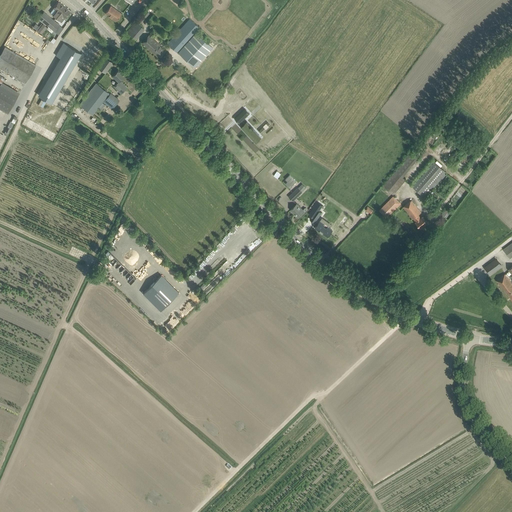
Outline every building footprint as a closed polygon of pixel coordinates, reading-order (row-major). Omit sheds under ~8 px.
[(176,28),(186,16),(167,0),(158,0),(152,8),(176,28)] [(53,15),(56,18),(64,8),(65,8),(58,2),(53,8),(57,11),(53,15)] [(28,14),(33,8),(29,5),(24,10),(28,14)] [(105,13),(106,13),(116,21),(121,13),(111,6),(105,13)] [(70,12),(65,8),(64,8),(56,18),(59,20),(63,15),(65,17),(70,12)] [(135,23),(127,32),(135,40),(144,30),(138,25),(149,14),(145,10),(134,21),(135,23)] [(39,18),(54,31),(59,25),(44,12),(39,18)] [(168,43),(178,52),(199,29),(189,20),(168,43)] [(42,24),(37,31),(42,34),(47,27),(42,24)] [(179,53),(195,69),(213,48),(197,33),(179,53)] [(149,35),(142,43),(159,58),(165,51),(159,45),(149,35)] [(54,71),(40,96),(52,103),(81,53),(63,42),(56,55),(60,58),(53,70),(54,71)] [(5,47),(0,55),(0,68),(25,83),(36,65),(5,47)] [(103,71),(106,74),(113,63),(104,57),(96,70),(101,74),(103,71)] [(124,76),(118,70),(112,76),(118,82),(114,86),(121,93),(127,88),(120,80),(124,76)] [(204,114),(211,107),(188,82),(183,87),(175,78),(169,84),(181,98),(186,94),(204,114)] [(96,83),(79,105),(92,115),(109,93),(96,83)] [(0,85),(0,108),(8,113),(18,95),(0,85)] [(226,124),(238,95),(229,91),(216,120),(226,124)] [(110,94),(103,102),(112,109),(118,101),(110,94)] [(245,106),(235,116),(240,121),(241,120),(243,123),(241,125),(256,141),(262,135),(247,119),(245,121),(243,119),(250,112),(245,106)] [(463,137),(464,136),(463,134),(463,133),(462,131),(461,130),(460,129),(459,129),(458,128),(456,128),(455,128),(453,129),(452,130),(451,131),(450,132),(450,133),(449,134),(449,136),(449,137),(450,139),(450,140),(451,141),(452,142),(454,142),(455,143),(456,143),(458,143),(459,142),(460,142),(462,141),(462,140),(463,138),(463,137)] [(410,152),(383,187),(394,195),(406,180),(401,176),(416,157),(410,152)] [(416,179),(411,185),(425,198),(447,173),(435,162),(418,181),(416,179)] [(296,182),(290,175),(285,179),(287,181),(285,184),(289,188),(296,182)] [(289,196),(293,201),(302,192),(298,188),(289,196)] [(393,197),(379,210),(386,217),(400,204),(393,197)] [(418,214),(421,212),(411,200),(403,207),(413,219),(413,218),(416,221),(415,222),(420,228),(428,223),(422,216),(420,218),(418,214)] [(291,209),(298,217),(306,209),(305,207),(302,210),(296,204),(291,209)] [(316,204),(310,212),(318,217),(322,212),(319,210),(321,208),(316,204)] [(321,218),(315,227),(328,236),(332,230),(324,223),(325,221),(321,218)] [(511,242),(480,266),(487,276),(504,264),(503,263),(511,256),(511,242)] [(507,293),(511,299),(511,283),(505,274),(496,280),(507,294),(507,293)] [(178,292),(161,275),(143,293),(161,310),(178,292)] [(124,287),(127,283),(117,276),(115,279),(124,287)]
